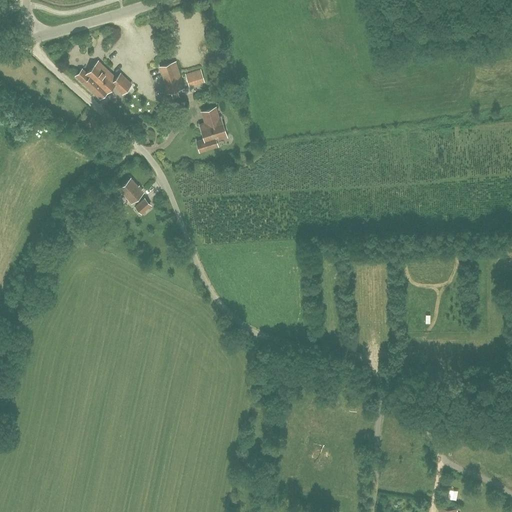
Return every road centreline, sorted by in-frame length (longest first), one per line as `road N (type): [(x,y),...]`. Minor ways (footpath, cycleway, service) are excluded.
road 1 (unclassified): [(368,366),(268,340),(230,318),(154,168),(30,41)]
road 2 (track): [(508,385),(409,378),(368,366)]
road 3 (unclassified): [(30,41),(160,0)]
